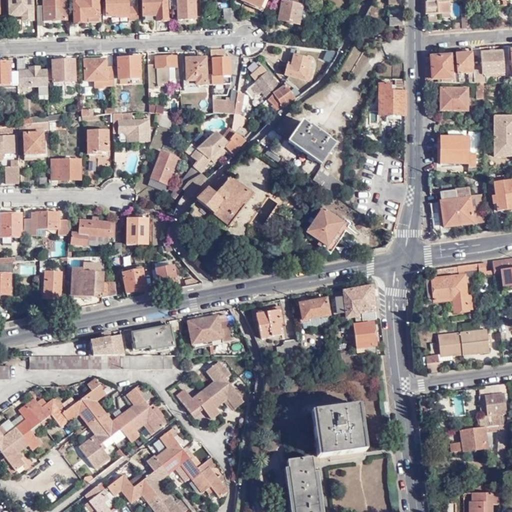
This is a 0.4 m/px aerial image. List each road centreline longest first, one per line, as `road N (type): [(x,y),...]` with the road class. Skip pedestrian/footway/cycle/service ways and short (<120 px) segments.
road 1 (residential): [(0,48),(244,40)]
road 2 (primary): [(0,340),(216,294)]
road 3 (primary): [(402,261),(413,193),(413,42)]
road 4 (primary): [(402,261),(216,294)]
road 5 (secondary): [(399,386),(416,511)]
road 6 (secondary): [(402,261),(399,386)]
